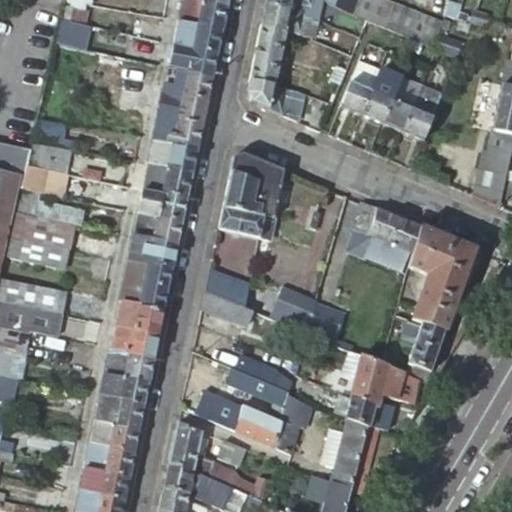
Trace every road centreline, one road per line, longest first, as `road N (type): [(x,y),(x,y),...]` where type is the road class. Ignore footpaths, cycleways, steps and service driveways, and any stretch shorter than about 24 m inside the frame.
road 1 (residential): [(141,511),(216,124)]
road 2 (residential): [(216,124),(503,237)]
road 3 (secondary): [(511,369),(428,511)]
road 4 (unclassified): [(28,0),(0,130)]
road 5 (residential): [(216,124),(242,0)]
